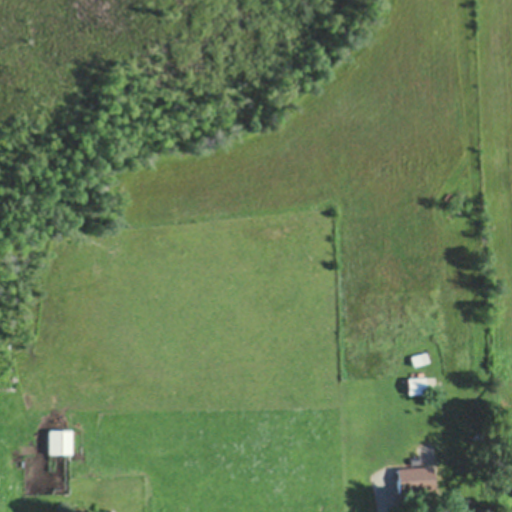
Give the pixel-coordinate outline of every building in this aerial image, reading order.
[(428,359),(413,363),(410,355),(425,350),(428,359)] [(425,391),(407,392),(407,375),(424,374),(425,391)] [(70,452),(47,452),(46,429),(69,428),(70,452)] [(419,449),(403,450),(402,444),(419,442),(419,449)] [(421,481),(398,483),(397,464),(420,463),(421,481)]
